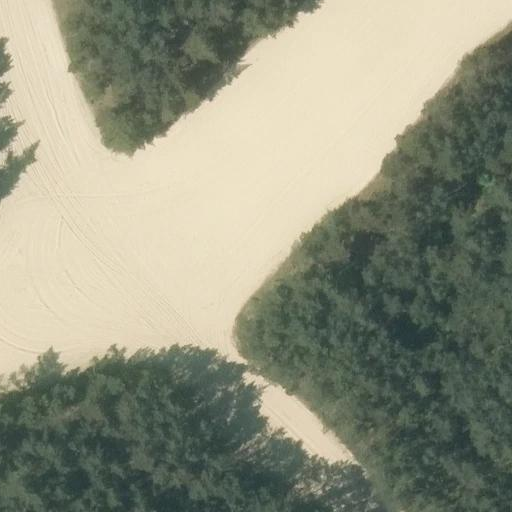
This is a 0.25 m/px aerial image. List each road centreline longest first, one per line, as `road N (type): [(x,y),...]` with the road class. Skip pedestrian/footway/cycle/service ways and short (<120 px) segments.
road 1 (track): [(354,511),(114,261),(56,172),(0,46)]
road 2 (track): [(419,0),(233,182),(114,261),(0,309)]
